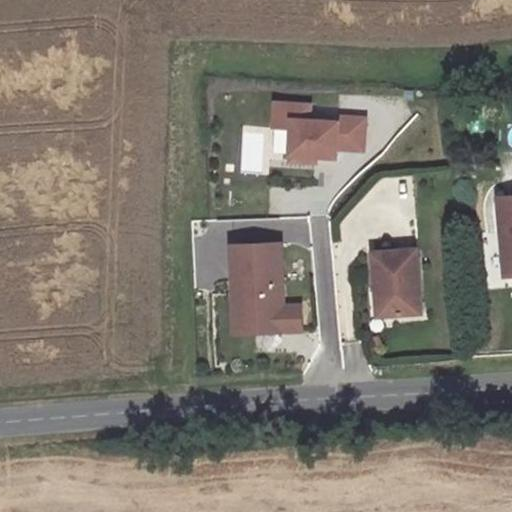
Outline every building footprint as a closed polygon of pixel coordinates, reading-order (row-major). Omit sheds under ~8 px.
[(313,105),(277,103),(275,127),(294,129),(292,159),(339,162),(340,150),(365,151),(367,119),(346,117),(345,123),(312,121),(313,105)] [(511,195),(495,197),(501,276),(511,275),(511,195)] [(278,235),(229,237),(232,325),(281,323),(280,298),(278,235)] [(420,312),(412,248),(375,251),(381,316),(420,312)] [(297,298),(280,298),(281,323),(298,323),(297,298)]
